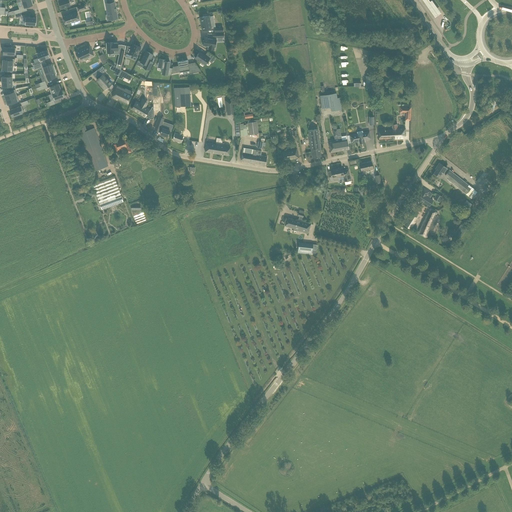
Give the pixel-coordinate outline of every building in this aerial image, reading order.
[(31,0),(25,0),(20,2),(23,8),(33,5),(32,2),(33,2),(31,0)] [(61,9),(70,6),(69,2),(70,1),(69,0),(61,0),(58,1),(61,9)] [(423,0),(435,17),(441,13),(431,0),(430,1),(429,0),(423,0)] [(110,15),(111,19),(117,18),(115,2),(106,4),(108,15),(110,15)] [(62,17),(65,25),(79,20),(76,11),(70,13),(70,14),(62,17)] [(209,16),(200,17),(202,30),(211,29),(209,16)] [(24,17),(23,24),(36,25),(36,23),(36,22),(36,21),(36,20),(36,18),(24,17)] [(203,45),(208,46),(208,49),(214,50),(214,47),(215,47),(216,38),(224,38),(224,33),(213,33),(213,39),(204,37),(204,41),(203,40),(202,45),(203,45)] [(113,42),(106,43),(107,53),(114,52),(114,51),(118,51),(117,43),(114,43),(113,42)] [(127,46),(125,56),(130,58),(132,54),(136,57),(141,48),(133,44),(131,47),(127,46)] [(89,58),(94,56),(89,46),(81,50),(75,53),(79,62),(88,57),(89,58)] [(47,50),(37,54),(39,61),(44,59),(49,57),(47,50)] [(120,50),(116,67),(121,69),(125,51),(120,50)] [(146,51),(140,62),(145,64),(143,67),(149,70),(153,62),(150,61),(153,54),(146,51)] [(200,52),(195,58),(205,65),(208,60),(212,63),(215,57),(207,52),(205,55),(200,52)] [(158,62),(157,66),(158,66),(158,67),(163,67),(162,71),(162,74),(168,75),(168,74),(171,75),(171,74),(171,73),(172,68),(169,68),(170,62),(165,62),(165,60),(159,59),(159,63),(158,62)] [(188,60),(177,62),(178,65),(173,66),(171,73),(172,73),(179,71),(179,72),(190,70),(188,60)] [(46,66),(41,67),(41,68),(44,74),(54,70),(53,66),(52,66),(51,64),(46,66)] [(97,70),(92,74),(95,78),(96,78),(98,80),(96,81),(101,86),(105,90),(111,84),(102,75),(100,74),(105,71),(102,66),(97,70)] [(54,70),(44,74),(46,81),(56,77),(55,74),(56,74),(54,70)] [(121,70),(118,76),(122,78),(123,76),(130,80),(132,76),(121,70)] [(58,83),(49,87),(51,93),(51,94),(52,94),(52,93),(61,90),(58,83)] [(116,86),(111,97),(127,104),(131,95),(125,92),(126,90),(116,86)] [(174,88),(176,107),(191,106),(189,87),(174,88)] [(61,90),(52,93),(52,94),(54,100),(64,96),(63,94),(63,92),(62,92),(63,92),(62,92),(62,89),(61,90)] [(7,94),(4,95),(6,100),(17,96),(14,90),(6,93),(7,94)] [(320,96),(322,109),(332,107),(332,110),(338,109),(336,94),(320,96)] [(17,96),(6,100),(7,104),(10,103),(11,105),(19,102),(17,96)] [(225,100),(227,115),(235,114),(232,99),(225,100)] [(136,102),(132,109),(145,117),(149,109),(136,102)] [(21,106),(9,110),(12,117),(13,116),(13,117),(16,116),(17,116),(16,115),(24,112),(21,106)] [(410,120),(411,107),(409,107),(409,108),(407,108),(407,107),(399,107),(399,110),(400,110),(400,112),(405,112),(405,120),(410,120)] [(239,124),(241,136),(258,134),(256,121),(256,120),(247,121),(248,123),(245,124),(246,128),(244,128),(243,124),(239,124)] [(171,131),(173,125),(169,124),(169,125),(157,121),(155,128),(161,130),(160,134),(167,137),(169,131),(171,131)] [(405,136),(405,128),(397,129),(397,124),(392,125),(392,130),(384,130),(384,128),(378,129),(379,134),(379,139),(390,139),(403,139),(405,136)] [(78,134),(80,139),(92,172),(108,166),(94,128),(78,134)] [(319,138),(317,129),(308,130),(312,158),(321,157),(320,148),(319,140),(320,140),(320,138),(319,138)] [(183,135),(182,134),(183,131),(179,130),(178,133),(175,132),(172,140),(181,143),(183,135)] [(357,132),(357,134),(349,136),(351,143),(358,141),(359,143),(365,142),(364,140),(370,138),(369,132),(363,133),(362,131),(357,132)] [(106,143),(107,147),(110,146),(108,142),(112,141),(109,134),(103,136),(106,143)] [(131,152),(128,143),(126,137),(119,139),(119,138),(114,140),(116,145),(114,146),(116,151),(121,150),(120,148),(124,147),(126,153),(131,152)] [(335,142),(329,143),(330,147),(330,148),(330,152),(340,151),(341,151),(349,149),(347,140),(339,141),(335,142)] [(229,156),(230,147),(223,146),(224,143),(216,142),(215,144),(206,143),(205,152),(229,156)] [(242,156),(241,161),(265,165),(266,160),(267,156),(260,155),(261,151),(254,149),(253,154),(242,152),(242,156)] [(282,152),(284,160),(291,159),(299,158),(297,149),(290,150),(282,152)] [(364,171),(373,169),(371,161),(359,164),(362,176),(365,175),(364,171)] [(436,167),(437,168),(434,173),(439,177),(443,171),(444,172),(447,168),(439,163),(436,167)] [(332,177),(329,177),(330,182),(338,180),(337,178),(343,176),(344,179),(344,182),(350,180),(349,174),(348,169),(342,171),(342,168),(331,170),(332,175),(332,177)] [(448,178),(447,179),(466,194),(470,189),(468,188),(469,186),(468,185),(449,170),(445,176),(448,178)] [(123,202),(114,177),(93,184),(100,205),(113,200),(115,205),(123,202)] [(431,199),(426,196),(429,192),(424,189),(421,193),(420,192),(417,198),(421,201),(423,203),(423,202),(427,205),(431,199)] [(439,203),(443,197),(437,193),(433,199),(439,203)] [(429,230),(438,213),(434,211),(430,209),(421,226),(422,226),(421,229),(420,229),(418,233),(422,236),(427,238),(430,231),(429,230)] [(404,226),(409,228),(416,217),(412,215),(407,223),(407,222),(404,226)] [(307,233),(310,223),(296,219),(296,220),(288,218),(285,226),(294,228),(294,229),(307,233)] [(460,224),(452,236),(456,239),(464,227),(460,224)] [(297,252),(302,253),(311,254),(312,245),(299,243),(297,252)]
